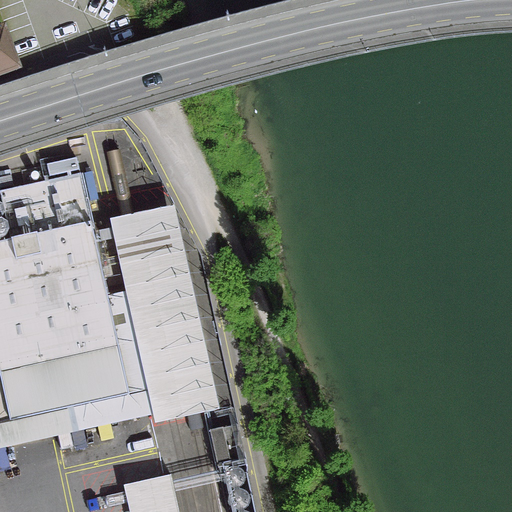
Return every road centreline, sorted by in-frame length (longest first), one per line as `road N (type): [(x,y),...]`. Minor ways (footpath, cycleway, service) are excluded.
road 1 (secondary): [(495,0),(247,48),(0,122)]
road 2 (track): [(183,172),(222,216),(341,511)]
road 3 (unclassified): [(0,79),(86,51),(144,105),(183,172)]
